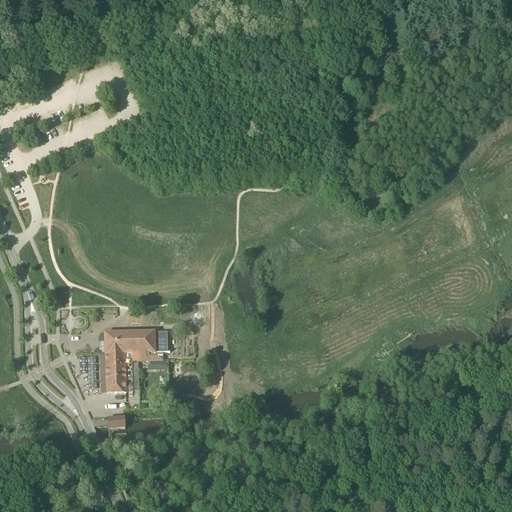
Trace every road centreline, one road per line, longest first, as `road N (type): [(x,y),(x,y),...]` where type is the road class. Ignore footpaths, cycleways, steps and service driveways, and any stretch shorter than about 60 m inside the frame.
road 1 (track): [(236,0),(0,68)]
road 2 (tertiary): [(24,284),(33,377),(86,433)]
road 3 (tertiary): [(86,433),(71,396),(45,366),(40,315),(24,284)]
